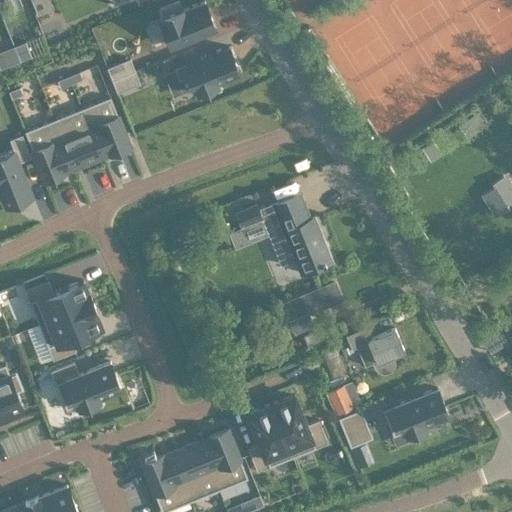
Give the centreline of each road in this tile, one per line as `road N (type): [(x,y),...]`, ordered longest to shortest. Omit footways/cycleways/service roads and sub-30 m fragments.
road 1 (unclassified): [(319,121),(511,436)]
road 2 (residential): [(319,121),(91,207)]
road 3 (residential): [(174,416),(91,207)]
road 4 (residential): [(0,484),(174,416)]
road 5 (residential): [(366,511),(511,462)]
road 6 (unclassified): [(243,0),(319,121)]
road 7 (residential): [(174,416),(292,369)]
